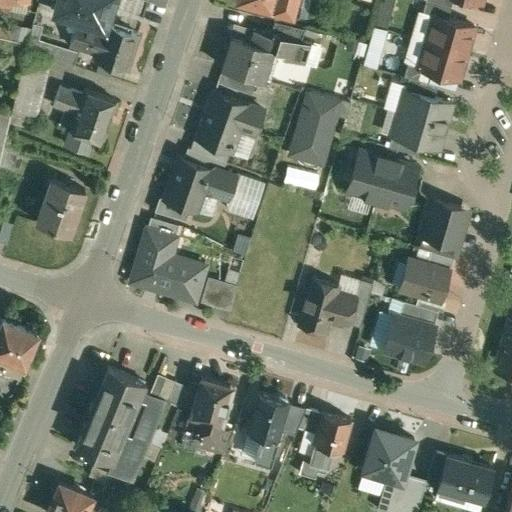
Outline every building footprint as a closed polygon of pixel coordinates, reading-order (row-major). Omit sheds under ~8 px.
[(57,0),(54,11),(55,12),(56,10),(79,18),(79,20),(104,28),(106,22),(99,20),(105,5),(114,8),(116,0),(57,0)] [(242,0),(293,13),(296,0),(242,0)] [(388,25),(392,0),(373,0),(369,22),(388,25)] [(451,5),(433,0),(426,0),(423,11),(435,14),(435,13),(448,17),(451,5)] [(448,17),(435,13),(435,14),(427,40),(467,51),(475,25),(448,17)] [(139,33),(106,22),(104,28),(79,20),(71,45),(96,53),(94,58),(127,69),(139,33)] [(306,27),(276,20),(273,31),(303,39),(306,27)] [(376,66),(387,28),(372,24),(361,62),(376,66)] [(303,39),(273,31),(272,33),(255,27),(251,40),(269,45),(269,46),(273,47),(284,51),(283,55),(300,60),(305,41),(311,43),(312,41),(303,39)] [(251,40),(234,34),(224,66),(257,76),(259,77),(259,75),(264,76),(259,74),(268,47),(272,49),(273,47),(269,46),(269,45),(251,40)] [(29,44),(0,36),(0,49),(26,56),(27,52),(28,48),(29,44)] [(79,53),(30,38),(29,44),(28,48),(75,64),(79,53)] [(467,51),(427,40),(420,66),(419,67),(453,77),(459,78),(467,51)] [(12,113),(12,114),(35,120),(50,58),(27,52),(26,56),(12,113)] [(453,77),(419,67),(420,66),(408,62),(405,75),(410,76),(438,85),(450,88),(453,77)] [(257,76),(224,66),(219,80),(252,91),(257,76)] [(438,85),(410,76),(406,88),(435,96),(438,85)] [(386,99),(397,101),(400,82),(390,80),(386,99)] [(117,100),(85,89),(84,94),(61,86),(55,105),(77,113),(67,143),(89,151),(94,136),(103,139),(117,100)] [(340,97),(311,88),(294,151),(305,154),(309,151),(310,147),(324,151),(335,112),(340,97)] [(435,96),(406,88),(400,111),(446,124),(452,101),(435,96)] [(265,107),(215,91),(199,137),(198,137),(230,150),(232,150),(240,124),(257,130),(265,107)] [(347,116),(351,101),(340,97),(335,112),(347,116)] [(12,113),(0,110),(0,163),(6,140),(12,114),(12,113)] [(446,124),(400,111),(393,134),(421,142),(439,147),(446,124)] [(421,142),(393,134),(390,145),(418,154),(421,142)] [(230,150),(198,137),(199,137),(196,136),(191,147),(226,161),(230,150)] [(21,145),(6,140),(0,163),(0,164),(15,169),(21,145)] [(191,147),(188,146),(184,157),(223,170),(226,161),(191,147)] [(388,157),(359,149),(348,188),(377,196),(388,157)] [(184,157),(181,156),(167,198),(191,207),(196,208),(204,186),(230,195),(237,175),(236,175),(223,170),(184,157)] [(417,166),(388,157),(377,196),(406,204),(417,166)] [(265,181),(246,174),(238,171),(236,175),(237,175),(230,195),(227,202),(231,210),(253,217),(265,181)] [(52,177),(36,221),(68,232),(84,188),(52,177)] [(191,207),(167,198),(161,196),(156,210),(186,219),(191,207)] [(468,208),(433,198),(419,245),(431,249),(454,256),(468,208)] [(179,224),(152,215),(148,227),(176,235),(179,224)] [(7,219),(0,238),(0,239),(10,243),(17,223),(7,219)] [(176,235),(148,227),(133,280),(195,298),(206,264),(165,252),(171,235),(176,236),(176,235)] [(250,243),(238,239),(233,255),(245,259),(250,243)] [(454,256),(431,249),(427,262),(450,269),(454,256)] [(427,262),(409,257),(400,286),(442,298),(450,269),(427,262)] [(301,272),(260,260),(257,272),(291,282),(290,285),(297,287),(301,272)] [(291,282),(257,272),(245,311),(279,322),(290,285),(291,282)] [(238,284),(209,275),(201,300),(230,308),(238,284)] [(339,284),(313,277),(299,322),(302,323),(301,324),(303,328),(310,330),(314,328),(314,327),(326,330),(330,316),(349,322),(357,296),(337,290),(339,284)] [(373,282),(362,278),(357,295),(357,296),(349,322),(361,326),(373,282)] [(438,309),(404,299),(399,315),(434,325),(438,309)] [(399,315),(395,314),(385,348),(424,359),(434,325),(399,315)] [(511,316),(510,316),(495,368),(494,367),(494,368),(511,373),(511,316)] [(39,333),(4,319),(3,320),(0,327),(0,354),(25,364),(25,365),(39,333)] [(370,348),(359,345),(355,358),(366,361),(370,348)] [(25,364),(0,354),(0,385),(6,393),(14,387),(20,374),(21,375),(25,364)] [(110,368),(78,444),(76,443),(75,444),(112,459),(111,459),(112,460),(107,470),(132,480),(165,400),(150,394),(141,390),(145,381),(144,380),(108,366),(107,367),(110,368)] [(187,385),(158,373),(150,394),(165,400),(166,400),(178,405),(179,403),(187,385)] [(222,382),(201,376),(199,385),(193,407),(190,416),(188,415),(184,429),(185,430),(200,434),(197,441),(215,446),(221,425),(222,421),(229,396),(231,395),(233,388),(230,383),(223,381),(222,382)] [(199,385),(188,381),(187,385),(179,403),(193,407),(199,385)] [(274,397),(259,392),(248,430),(261,434),(257,446),(265,448),(262,457),(276,461),(282,439),(279,438),(290,401),(289,401),(286,397),(278,394),(274,397)] [(307,407),(291,403),(286,423),(299,427),(307,407)] [(323,411),(307,407),(299,427),(317,432),(323,411)] [(352,419),(323,411),(317,432),(314,441),(316,442),(310,460),(304,458),(300,472),(316,476),(318,469),(326,472),(333,447),(343,449),(352,419)] [(414,435),(376,424),(364,468),(387,474),(402,478),(404,472),(414,435)] [(234,428),(221,425),(215,446),(214,448),(225,451),(234,428)] [(200,434),(185,430),(181,442),(183,445),(195,449),(197,441),(200,434)] [(427,479),(426,482),(438,485),(447,453),(435,450),(427,479)] [(493,465),(447,452),(447,453),(438,485),(439,486),(439,484),(466,492),(466,493),(484,499),(493,465)] [(91,463),(71,454),(67,465),(87,473),(91,463)] [(276,461),(262,457),(261,462),(275,465),(276,461)] [(427,479),(404,472),(402,478),(387,474),(377,509),(389,511),(417,511),(426,482),(427,479)] [(511,511),(511,476),(501,511),(511,511)] [(92,496),(60,483),(47,511),(96,511),(98,510),(88,506),(92,496)]
